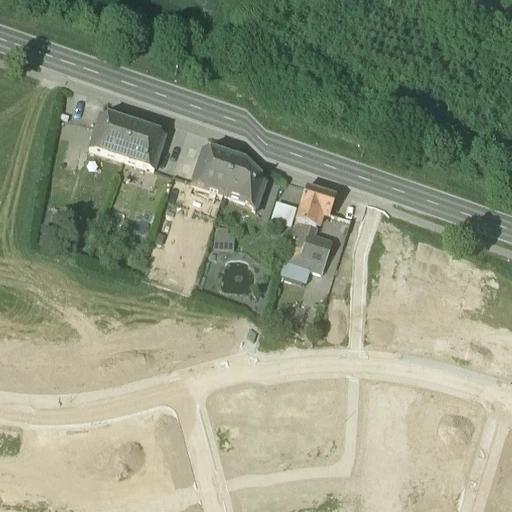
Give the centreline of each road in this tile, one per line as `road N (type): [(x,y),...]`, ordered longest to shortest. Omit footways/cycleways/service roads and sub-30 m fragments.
road 1 (secondary): [(511,230),(0,56)]
road 2 (track): [(511,180),(337,122),(226,70),(244,0)]
road 3 (residential): [(505,393),(414,369),(352,367),(261,375),(177,405)]
road 4 (residential): [(177,405),(95,418),(0,418)]
road 5 (residential): [(470,511),(505,393)]
